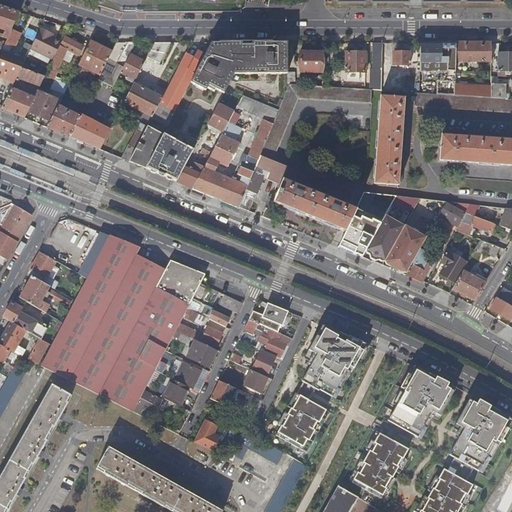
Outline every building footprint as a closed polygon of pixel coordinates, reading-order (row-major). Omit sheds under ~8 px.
[(0,6),(0,28),(5,30),(3,34),(0,33),(0,36),(7,39),(12,30),(20,13),(0,6)] [(30,19),(22,37),(28,39),(27,40),(28,41),(32,32),(37,22),(30,19)] [(49,33),(40,28),(31,47),(31,48),(30,50),(52,61),(62,41),(52,36),(49,34),(49,33)] [(12,30),(7,39),(5,44),(12,48),(13,48),(20,34),(12,30)] [(83,46),(64,37),(62,41),(52,61),(44,77),(51,79),(52,76),(50,75),(52,72),(54,73),(57,67),(58,68),(62,60),(68,63),(73,53),(78,56),(83,46)] [(100,48),(89,42),(80,62),(79,65),(83,67),(78,75),(85,78),(87,74),(100,48)] [(136,42),(127,42),(121,53),(128,57),(129,54),(136,42)] [(170,42),(155,42),(147,57),(159,63),(170,42)] [(233,70),(237,69),(239,65),(242,42),(231,42),(231,45),(225,45),(224,42),(212,42),(201,62),(190,82),(206,90),(208,85),(221,91),(233,70)] [(238,73),(287,73),(287,42),(279,42),(279,45),(274,44),(274,42),(242,42),(239,65),(237,69),(238,73)] [(373,42),(373,53),(382,53),(382,42),(373,42)] [(443,42),(421,42),(420,64),(442,64),(443,42)] [(491,42),(456,42),(456,61),(490,62),(491,42)] [(2,50),(1,52),(2,52),(9,54),(12,48),(5,44),(2,50)] [(2,52),(0,56),(0,60),(18,67),(22,59),(25,60),(29,52),(30,50),(31,48),(25,46),(20,58),(18,57),(9,54),(2,52)] [(174,112),(190,82),(201,62),(200,62),(206,51),(199,47),(193,58),(185,54),(162,98),(159,103),(174,112)] [(111,53),(100,48),(87,74),(93,78),(96,73),(100,75),(102,71),(111,53)] [(299,72),(307,72),(308,52),(299,52),(299,72)] [(308,52),(307,72),(321,73),(321,53),(308,52)] [(346,52),(346,71),(365,72),(366,52),(346,52)] [(409,52),(393,52),(393,65),(409,64),(409,52)] [(511,52),(498,52),(497,71),(497,77),(505,77),(505,75),(509,75),(510,71),(511,71),(511,52)] [(373,68),(372,90),(381,90),(381,75),(381,68),(382,53),(373,53),(373,68)] [(129,54),(128,57),(124,65),(120,72),(126,76),(135,80),(145,62),(129,54)] [(0,78),(13,84),(16,78),(21,68),(18,67),(0,60),(0,78)] [(72,78),(79,65),(72,61),(65,74),(72,78)] [(102,71),(100,75),(97,80),(112,87),(120,72),(124,65),(118,63),(112,75),(102,71)] [(52,79),(58,68),(57,67),(54,73),(52,72),(50,75),(52,76),(51,79),(52,79)] [(21,68),(16,78),(39,87),(44,77),(21,68)] [(224,93),(226,89),(235,73),(237,69),(233,70),(221,91),(224,93)] [(381,75),(381,90),(388,91),(389,76),(381,75)] [(157,107),(159,103),(162,98),(136,85),(137,82),(135,81),(133,84),(129,93),(157,107)] [(442,82),(442,95),(454,95),(455,85),(455,82),(442,82)] [(278,110),(260,155),(271,160),(297,97),(370,103),(371,90),(289,84),(282,101),(278,110)] [(490,98),(505,99),(505,85),(490,84),(490,87),(490,98)] [(81,90),(69,85),(63,97),(65,98),(66,96),(70,97),(72,92),(78,95),(81,90)] [(455,85),(454,95),(490,98),(490,87),(455,85)] [(2,106),(1,109),(24,118),(27,111),(34,98),(11,88),(2,106)] [(34,98),(27,111),(52,121),(59,107),(62,101),(37,91),(34,98)] [(129,93),(127,95),(124,103),(152,118),(157,107),(129,93)] [(442,95),(414,93),(413,106),(511,113),(511,99),(505,99),(490,98),(454,95),(442,95)] [(238,207),(260,155),(278,110),(266,105),(241,95),(236,106),(262,120),(243,167),(241,167),(236,178),(231,176),(230,179),(213,172),(218,163),(227,168),(239,145),(234,142),(241,129),(227,121),(222,132),(214,147),(192,188),(220,200),(238,207)] [(403,107),(406,107),(407,101),(403,101),(403,98),(380,96),(374,184),(397,185),(397,182),(401,182),(401,176),(397,176),(398,172),(401,172),(402,164),(399,164),(400,152),(403,152),(404,144),(400,143),(400,139),(404,139),(404,132),(401,131),(402,119),(405,119),(406,112),(402,111),(403,107)] [(266,105),(278,110),(282,101),(278,99),(276,106),(268,103),(266,105)] [(173,114),(174,112),(159,103),(157,107),(152,118),(151,119),(167,128),(174,114),(173,114)] [(207,124),(222,132),(227,121),(233,111),(218,103),(207,124)] [(52,121),(48,128),(70,138),(80,117),(59,107),(52,121)] [(80,117),(70,138),(99,150),(112,124),(105,120),(102,126),(98,124),(100,121),(95,119),(94,122),(81,115),(80,117)] [(121,159),(129,162),(136,149),(144,133),(136,129),(121,159)] [(455,136),(455,133),(449,132),(449,136),(441,135),(439,162),(463,164),(463,162),(511,165),(511,140),(491,139),(487,138),(459,136),(455,136)] [(129,162),(146,169),(155,150),(150,147),(155,139),(144,133),(136,149),(129,162)] [(146,169),(176,181),(184,167),(193,150),(179,143),(172,157),(168,154),(175,141),(164,134),(155,150),(146,169)] [(172,157),(179,143),(175,141),(168,154),(172,157)] [(176,181),(192,188),(214,147),(205,142),(200,152),(205,155),(200,165),(193,161),(189,169),(184,167),(176,181)] [(271,160),(260,155),(238,207),(249,211),(263,175),(280,184),(282,180),(287,167),(271,160)] [(295,185),(282,180),(280,184),(275,198),(273,202),(345,232),(355,210),(342,205),(343,201),(338,199),(335,202),(332,200),(333,197),(327,195),(326,198),(310,192),(312,188),(306,186),(304,189),(301,188),(302,185),(296,182),(295,185)] [(264,207),(265,208),(270,210),(270,209),(273,202),(275,198),(269,196),(264,207)] [(237,211),(238,207),(220,200),(219,204),(237,211)] [(460,221),(464,213),(466,210),(465,210),(463,209),(461,212),(455,209),(456,203),(445,202),(438,216),(457,227),(460,221)] [(474,217),(478,205),(469,204),(466,210),(464,213),(473,216),(474,217)] [(14,205),(0,230),(0,231),(17,241),(32,215),(14,205)] [(265,208),(262,217),(272,221),(276,212),(270,209),(270,210),(265,208)] [(511,230),(511,209),(505,208),(498,226),(511,230)] [(337,247),(361,257),(366,249),(381,222),(356,210),(345,232),(337,247)] [(494,227),(495,224),(474,217),(473,216),(464,213),(460,221),(457,227),(455,231),(469,236),(473,227),(489,233),(492,226),(494,227)] [(381,222),(366,249),(366,252),(369,254),(370,259),(374,261),(378,260),(381,262),(384,261),(402,229),(383,218),(381,222)] [(74,243),(82,228),(73,223),(65,238),(74,243)] [(96,256),(105,240),(82,228),(74,243),(96,256)] [(425,239),(403,228),(402,229),(384,261),(386,266),(403,273),(407,271),(419,249),(425,239)] [(17,241),(0,231),(0,262),(4,264),(17,241)] [(151,252),(109,236),(108,238),(150,254),(151,252)] [(457,240),(451,237),(446,247),(451,250),(457,240)] [(108,238),(41,366),(45,368),(85,388),(132,412),(143,391),(154,370),(157,365),(164,351),(172,337),(175,331),(179,324),(182,317),(187,309),(191,299),(201,282),(198,273),(169,262),(165,271),(149,262),(150,259),(147,258),(150,254),(108,238)] [(93,262),(96,256),(74,243),(65,238),(61,245),(93,262)] [(407,271),(405,275),(422,282),(431,266),(424,263),(429,254),(419,249),(407,271)] [(56,261),(40,252),(30,269),(46,278),(48,275),(56,261)] [(444,265),(439,274),(454,282),(465,262),(447,252),(440,263),(444,265)] [(169,262),(198,273),(197,271),(170,260),(169,262)] [(46,278),(30,269),(28,274),(32,276),(50,286),(54,289),(59,281),(48,275),(46,278)] [(474,300),(487,279),(484,278),(482,281),(462,271),(452,289),(474,300)] [(19,298),(46,313),(50,306),(41,301),(44,296),(46,298),(48,295),(49,293),(46,292),(50,286),(32,276),(19,298)] [(68,306),(72,299),(54,289),(50,286),(46,292),(49,293),(48,295),(68,306)] [(510,322),(511,317),(511,293),(502,287),(496,299),(490,309),(510,322)] [(237,314),(242,304),(241,303),(224,295),(219,305),(237,314)] [(213,310),(191,299),(187,309),(193,312),(205,317),(208,319),(225,327),(230,318),(213,310)] [(25,330),(29,332),(35,322),(19,313),(22,308),(11,302),(2,317),(11,322),(25,330)] [(252,312),(248,320),(277,333),(280,325),(282,326),(287,312),(267,304),(261,317),(252,312)] [(187,309),(182,317),(201,326),(205,317),(193,312),(187,309)] [(278,359),(287,337),(277,333),(248,320),(244,329),(252,333),(250,336),(253,337),(255,333),(262,336),(259,342),(261,343),(258,350),(261,351),(272,356),(278,359)] [(17,345),(25,330),(11,322),(0,340),(0,344),(12,351),(13,352),(17,345)] [(190,339),(195,341),(205,346),(207,344),(215,348),(222,333),(208,327),(202,338),(193,334),(194,331),(179,324),(175,331),(190,339)] [(279,429),(275,438),(307,455),(313,443),(310,441),(315,432),(318,434),(325,421),(322,419),(326,411),(308,402),(312,394),(314,390),(318,392),(318,391),(332,398),(348,366),(353,369),(363,350),(361,350),(365,343),(350,337),(324,326),(319,338),(316,336),(303,359),(311,364),(301,382),(302,383),(300,387),(296,395),(294,394),(286,408),(290,410),(287,416),(283,414),(276,427),(279,429)] [(187,345),(190,339),(175,331),(172,337),(187,345)] [(38,365),(49,344),(40,338),(28,359),(31,361),(38,365)] [(216,357),(218,352),(205,346),(195,341),(187,359),(208,369),(214,356),(216,357)] [(241,350),(244,343),(238,341),(235,347),(241,350)] [(20,356),(21,356),(25,350),(17,345),(13,352),(18,355),(20,356)] [(0,346),(0,361),(2,363),(9,352),(0,346)] [(253,361),(255,363),(252,369),(264,374),(272,356),(261,351),(257,358),(255,357),(253,361)] [(232,355),(229,361),(238,365),(240,359),(232,355)] [(24,374),(31,361),(28,359),(21,356),(20,356),(13,368),(24,374)] [(188,387),(192,389),(201,372),(183,363),(175,380),(188,387)] [(157,365),(154,370),(167,377),(170,372),(157,365)] [(0,417),(24,374),(13,368),(0,391),(0,417)] [(386,421),(416,438),(429,416),(437,421),(456,388),(417,368),(412,376),(407,374),(399,388),(404,390),(386,421)] [(192,389),(199,393),(208,373),(202,369),(201,372),(192,389)] [(259,394),(266,378),(250,371),(243,386),(259,394)] [(155,372),(149,383),(156,387),(162,376),(155,372)] [(160,398),(163,399),(172,379),(170,378),(160,398)] [(163,399),(179,407),(188,387),(175,380),(172,379),(163,399)] [(227,407),(236,389),(219,381),(210,399),(227,407)] [(52,385),(0,477),(0,511),(6,511),(72,396),(52,385)] [(143,391),(132,412),(141,416),(144,409),(156,414),(162,401),(143,391)] [(246,404),(259,410),(263,401),(250,395),(246,404)] [(511,420),(511,419),(471,396),(456,420),(451,428),(459,432),(446,454),(452,457),(444,470),(440,468),(434,476),(431,474),(422,488),(425,490),(422,496),(419,494),(411,507),(414,509),(412,511),(411,511),(452,511),(456,506),(459,508),(467,496),(463,494),(469,485),(462,481),(470,468),(476,471),(490,448),(495,450),(508,429),(507,428),(511,420)] [(218,415),(222,407),(209,401),(205,409),(218,415)] [(205,421),(216,426),(218,424),(206,418),(205,421)] [(194,443),(212,452),(218,440),(212,436),(216,426),(205,421),(194,443)] [(379,500),(380,497),(384,492),(387,493),(394,480),(391,478),(394,473),(397,474),(405,461),(402,459),(407,450),(378,434),(373,442),(369,441),(364,450),(367,452),(362,462),(358,460),(351,473),(355,475),(350,483),(379,500)] [(254,437),(248,449),(277,465),(283,453),(254,437)] [(221,511),(109,448),(97,470),(171,511),(221,511)] [(280,511),(306,467),(305,467),(294,461),(265,511),(280,511)] [(349,511),(357,498),(338,487),(337,488),(323,511),(349,511)]
